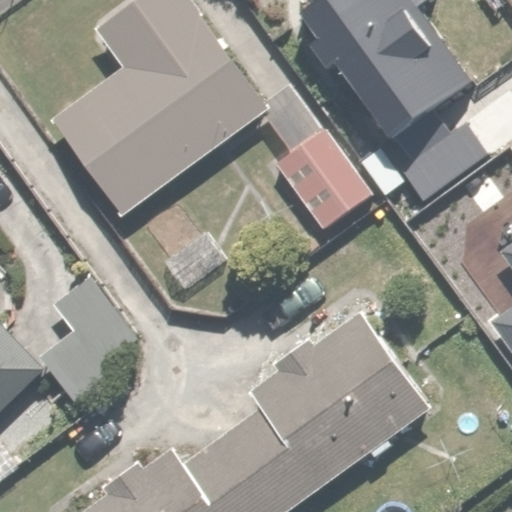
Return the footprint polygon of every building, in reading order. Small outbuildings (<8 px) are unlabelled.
[(115,206),(277,92),(214,0),(140,0),(97,31),(122,66),(51,116),(115,206)] [(310,0),(301,7),(323,37),(308,49),(340,93),(356,82),(415,163),(457,133),(435,103),(473,75),(432,19),(450,6),(446,0),(310,0)] [(334,119),(275,164),(325,229),(384,184),(334,119)] [(62,511),(279,511),(432,404),(360,303),(246,384),(262,406),(188,459),(171,435),(62,511)] [(0,319),(0,401),(41,361),(0,319)]
